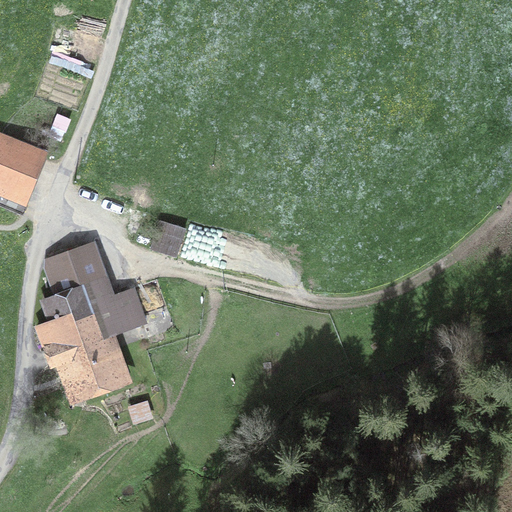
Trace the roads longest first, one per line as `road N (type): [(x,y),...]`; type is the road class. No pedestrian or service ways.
road 1 (track): [(511,208),(411,292),(341,308),(157,264),(96,225),(52,211)]
road 2 (track): [(0,466),(19,415),(38,248),(125,0)]
